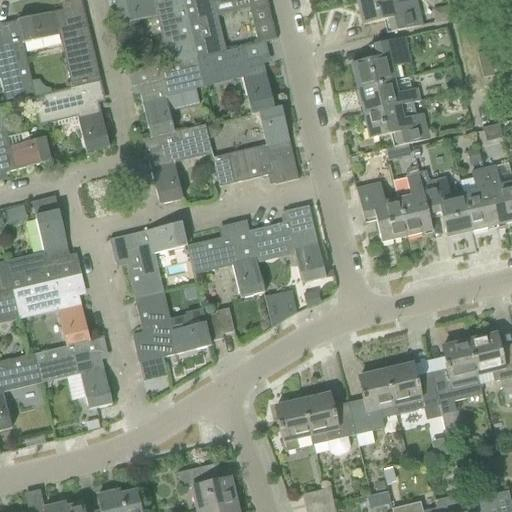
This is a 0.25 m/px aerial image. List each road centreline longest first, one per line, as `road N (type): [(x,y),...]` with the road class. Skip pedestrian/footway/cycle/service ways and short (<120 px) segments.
road 1 (residential): [(142,441),(84,234)]
road 2 (residential): [(278,0),(323,187)]
road 3 (residential): [(147,220),(323,187)]
road 4 (residential): [(126,171),(88,0)]
road 5 (residential): [(355,317),(511,281)]
road 6 (residential): [(222,391),(355,317)]
road 7 (residential): [(0,484),(142,441)]
road 8 (residential): [(323,187),(355,317)]
road 9 (residential): [(265,511),(222,391)]
